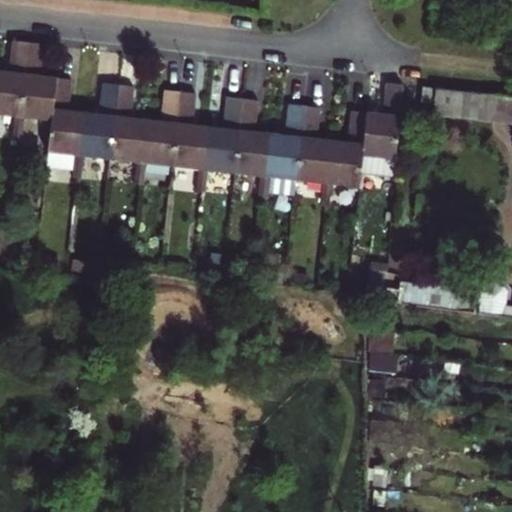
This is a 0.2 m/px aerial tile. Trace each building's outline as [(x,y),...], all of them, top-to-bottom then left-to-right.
[(0,115),(15,117),(19,117),(27,43),(12,41),(8,73),(0,71),(0,115)] [(39,76),(43,44),(27,43),(19,117),(23,118),(50,121),(55,78),(39,76)] [(67,112),(71,80),(55,78),(50,121),(45,168),(73,171),(73,166),(81,167),(82,157),(78,156),(83,113),(67,112)] [(82,157),(109,160),(118,85),(102,83),(98,115),(83,113),(78,156),(82,157)] [(366,113),(359,172),(392,176),(402,85),(386,83),(383,115),(366,113)] [(129,119),(133,87),(118,85),(109,160),(136,163),(140,163),(145,120),(129,119)] [(420,102),(430,104),(432,89),(422,88),(420,102)] [(434,89),(431,116),(485,122),(488,95),(434,89)] [(164,90),(160,122),(145,120),(140,163),(144,164),(171,167),(179,92),(164,90)] [(207,127),(191,126),(195,94),(179,92),(171,167),(198,170),(202,170),(207,127)] [(485,122),(511,124),(511,97),(488,95),(485,122)] [(206,171),(233,174),(242,99),(226,97),(223,129),(207,127),(202,170),(206,171)] [(254,133),(257,101),(242,99),(233,174),(260,177),(264,177),(269,135),(254,133)] [(267,188),(266,193),(293,196),(295,181),(304,106),(288,104),(284,136),(269,135),(264,177),(268,178),(267,188)] [(331,142),(315,140),(319,108),(304,106),(295,181),(322,184),(326,184),(331,142)] [(326,184),(330,185),(357,188),(359,172),(366,113),(350,112),(347,143),(331,142),(326,184)] [(14,127),(21,128),(23,118),(19,117),(15,117),(14,127)] [(21,128),(14,127),(13,138),(20,139),(21,128)] [(144,164),(140,163),(136,163),(135,173),(143,174),(144,164)] [(72,177),(79,178),(81,167),(73,166),(73,171),(72,177)] [(202,170),(198,170),(197,180),(205,181),(206,171),(202,170)] [(143,174),(135,173),(134,184),(141,185),(143,174)] [(264,177),(260,177),(259,187),(267,188),(268,178),(264,177)] [(197,180),(196,191),(200,191),(203,192),(205,181),(197,180)] [(326,184),(322,184),(321,194),(329,195),(330,185),(326,184)] [(259,187),(258,198),(262,198),(266,199),(266,193),(267,188),(259,187)] [(321,194),(320,205),(324,205),(327,206),(329,195),(321,194)] [(368,270),(386,273),(387,265),(370,262),(368,270)] [(366,285),(364,298),(393,302),(397,303),(477,314),(511,318),(511,308),(505,308),(507,291),(503,286),(483,284),(478,288),(449,288),(400,283),(399,290),(366,285)] [(364,298),(365,308),(392,312),(393,302),(364,298)] [(365,329),(365,352),(392,355),(394,332),(365,329)] [(427,344),(437,345),(438,336),(428,335),(427,344)] [(392,355),(369,353),(367,371),(395,373),(397,356),(392,355)] [(492,380),(493,371),(475,369),(474,378),(492,380)] [(368,442),(401,446),(402,436),(393,435),(395,423),(370,420),(368,442)] [(393,435),(402,436),(403,424),(395,423),(393,435)] [(292,511),(326,511),(327,467),(294,466),(292,511)]
